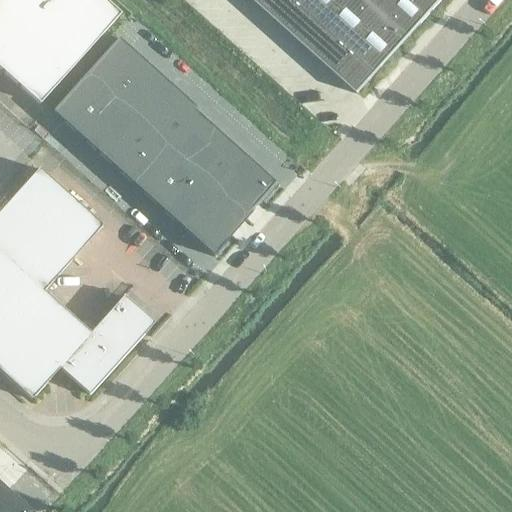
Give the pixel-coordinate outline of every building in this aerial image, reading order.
[(0,0),(0,70),(39,105),(120,16),(102,0),(0,0)] [(297,0),(251,0),(277,23),(297,0)] [(346,0),(297,0),(277,23),(304,47),(346,0)] [(380,16),(361,0),(346,0),(304,47),(331,71),(380,16)] [(361,0),(380,16),(394,0),(361,0)] [(407,40),(443,0),(394,0),(380,16),(407,40)] [(407,40),(380,16),(331,71),(358,95),(407,40)] [(116,39),(84,75),(109,98),(142,62),(116,39)] [(142,62),(109,98),(112,101),(130,117),(138,124),(170,88),(142,62)] [(84,75),(51,112),(79,137),(112,101),(109,98),(84,75)] [(170,88),(138,124),(149,133),(161,144),(193,108),(170,88)] [(112,101),(79,137),(97,153),(130,117),(112,101)] [(193,108),(161,144),(165,148),(182,164),(215,128),(193,108)] [(130,117),(97,153),(116,170),(149,133),(138,124),(130,117)] [(215,128),(182,164),(192,172),(205,184),(238,148),(215,128)] [(149,133),(116,170),(133,185),(165,148),(161,144),(149,133)] [(165,148),(133,185),(159,208),(192,172),(182,164),(165,148)] [(238,148),(205,184),(214,192),(246,220),(278,184),(238,148)] [(89,396),(147,325),(136,314),(138,311),(123,298),(90,335),(43,292),(102,227),(39,170),(0,213),(0,372),(31,401),(59,370),(89,396)] [(192,172),(159,208),(181,228),(214,192),(205,184),(192,172)] [(214,192),(181,228),(213,257),(246,220),(214,192)] [(0,511),(30,511),(7,491),(0,484),(0,511)]
